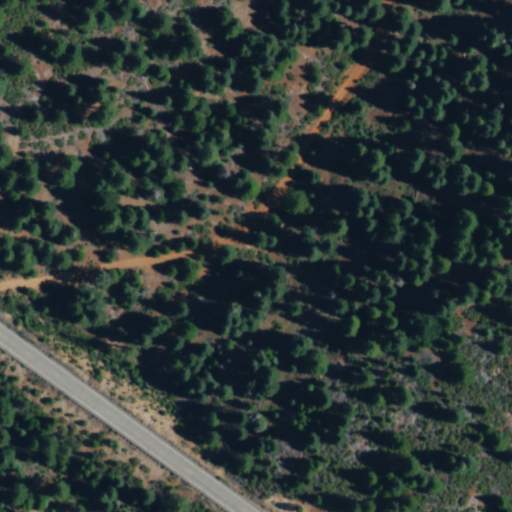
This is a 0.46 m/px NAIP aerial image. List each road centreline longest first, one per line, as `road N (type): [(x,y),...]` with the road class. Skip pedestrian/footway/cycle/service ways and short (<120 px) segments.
road 1 (track): [(80,395),(155,314),(241,180),(382,0)]
road 2 (secondary): [(241,511),(0,338)]
